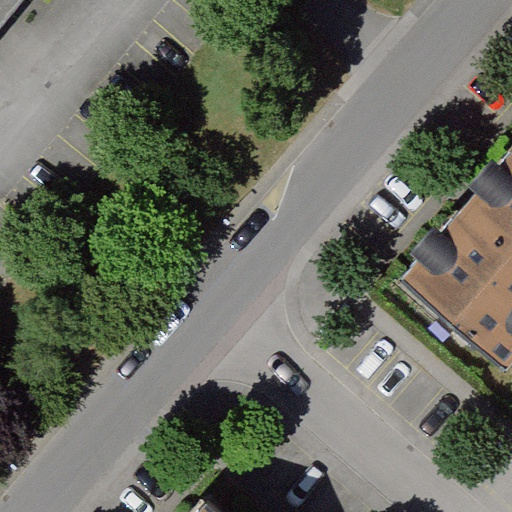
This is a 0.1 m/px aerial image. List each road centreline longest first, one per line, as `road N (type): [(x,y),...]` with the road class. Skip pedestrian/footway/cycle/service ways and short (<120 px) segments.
road 1 (residential): [(45,511),(418,79)]
road 2 (residential): [(418,79),(360,41),(292,14),(245,4),(187,11),(145,29),(0,189)]
